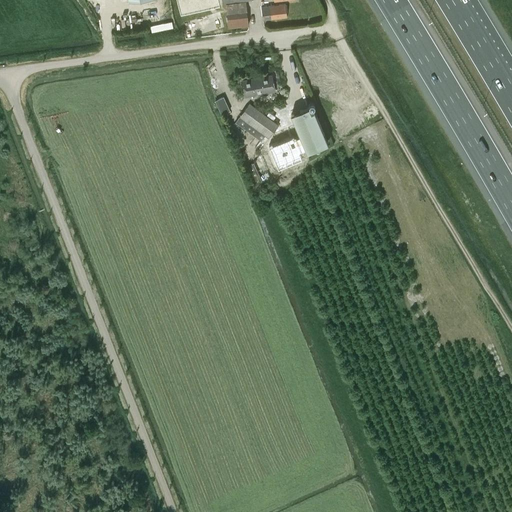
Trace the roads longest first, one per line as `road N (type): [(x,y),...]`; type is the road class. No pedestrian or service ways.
road 1 (unclassified): [(176,511),(5,72)]
road 2 (track): [(511,330),(331,27),(325,0)]
road 3 (unclassified): [(5,72),(331,27)]
road 4 (motorway): [(390,0),(511,207)]
